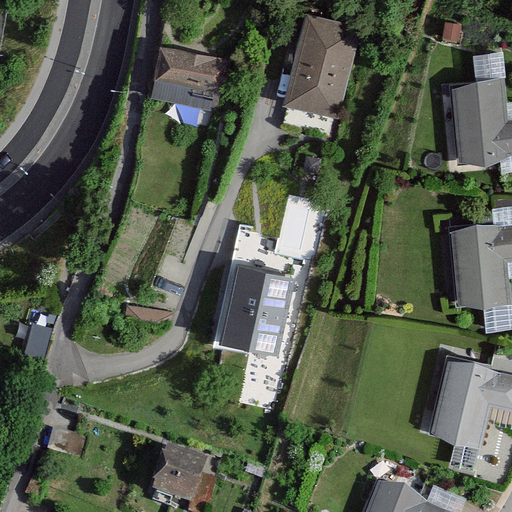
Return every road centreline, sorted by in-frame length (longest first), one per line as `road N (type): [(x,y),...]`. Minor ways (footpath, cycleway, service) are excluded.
road 1 (residential): [(20,511),(65,328),(131,144),(151,0)]
road 2 (secondary): [(0,219),(53,175),(74,143),(120,0)]
road 3 (secondary): [(80,0),(52,93),(0,169)]
